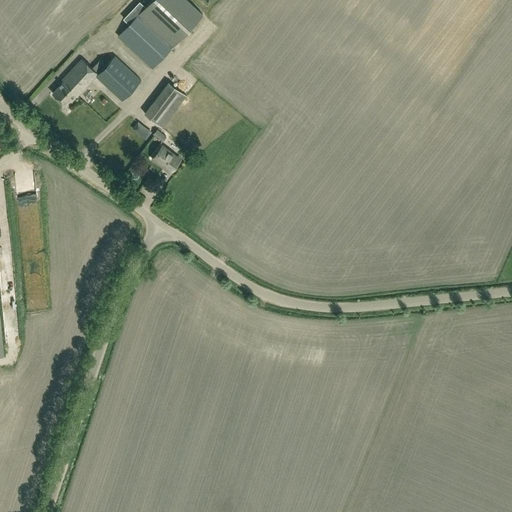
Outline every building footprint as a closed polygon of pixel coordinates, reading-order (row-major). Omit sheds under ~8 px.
[(204,15),(187,0),(152,0),(119,36),(153,69),(204,15)] [(122,100),(142,80),(115,55),(99,72),(83,57),(63,78),(65,80),(53,92),(65,103),(77,91),(79,93),(96,75),(122,100)] [(165,127),(187,94),(169,81),(147,114),(165,127)] [(166,136),(158,129),(154,135),(162,141),(166,136)] [(154,158),(171,171),(181,159),(163,145),(154,158)] [(239,305),(234,319),(242,321),(246,308),(239,305)] [(7,328),(20,327),(19,312),(6,313),(7,328)]
